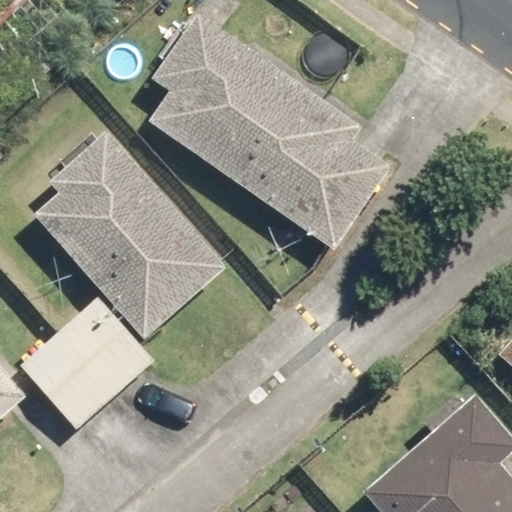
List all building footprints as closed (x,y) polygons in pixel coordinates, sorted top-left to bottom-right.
[(0,0),(0,108),(79,43),(43,0),(0,0)] [(370,148),(207,32),(151,111),(313,227),(370,148)] [(209,268),(115,151),(39,211),(134,328),(209,268)] [(38,375),(77,417),(140,359),(100,317),(38,375)] [(511,511),(511,492),(457,427),(375,495),(388,511),(511,511)]
